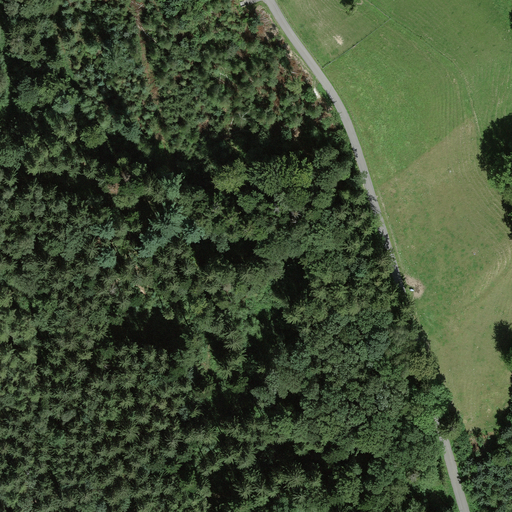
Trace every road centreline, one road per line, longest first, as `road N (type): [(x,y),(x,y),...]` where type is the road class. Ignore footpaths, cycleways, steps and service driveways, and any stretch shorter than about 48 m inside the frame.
road 1 (residential): [(269,0),(353,135),(465,511)]
road 2 (track): [(168,511),(240,490),(283,498),(303,511)]
